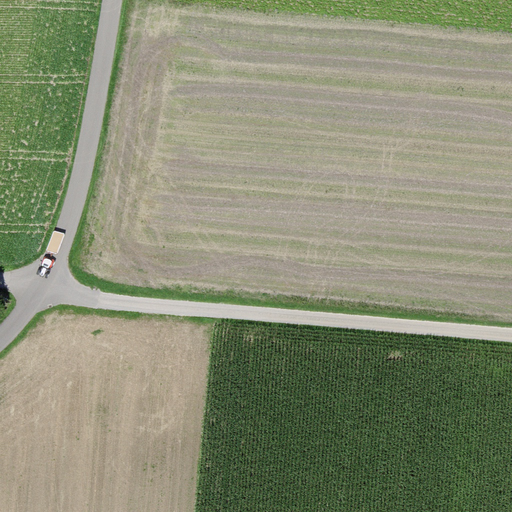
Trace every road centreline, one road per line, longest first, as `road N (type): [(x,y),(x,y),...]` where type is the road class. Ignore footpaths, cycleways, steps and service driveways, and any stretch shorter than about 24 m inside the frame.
road 1 (track): [(42,289),(85,300),(511,336)]
road 2 (unclassified): [(113,0),(72,212),(42,289),(0,341)]
